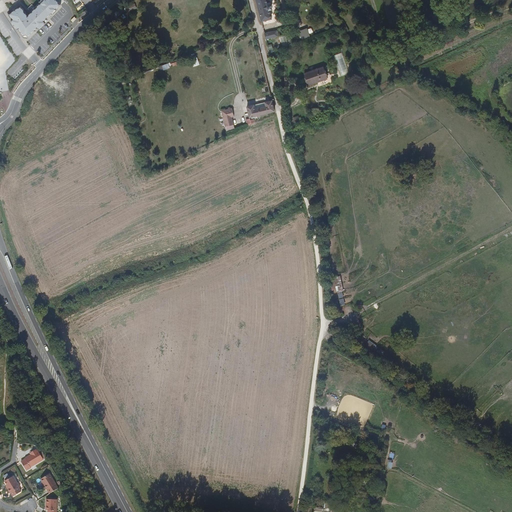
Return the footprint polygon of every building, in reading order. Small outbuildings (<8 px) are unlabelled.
[(22,6),(9,14),(27,41),(63,7),(56,0),(44,0),(29,16),(22,6)] [(255,0),(261,22),(271,20),(269,12),(271,11),(269,5),(267,5),(265,0),(255,0)] [(52,46),(71,25),(65,20),(46,40),(52,46)] [(302,39),(310,36),(307,28),(299,31),(302,39)] [(266,42),(278,38),(276,32),(264,35),(266,42)] [(191,60),(193,67),(200,64),(197,58),(191,60)] [(309,88),(315,86),(327,81),(326,78),(323,70),(305,77),(309,88)] [(327,81),(315,86),(317,90),(332,83),(330,76),(326,78),(327,81)] [(250,117),(274,111),(272,100),(265,102),(266,106),(255,108),(254,104),(247,106),(248,111),(250,117)] [(234,116),(232,107),(222,109),(225,125),(233,124),(232,116),(234,116)] [(333,292),(343,292),(342,276),(332,277),(333,292)] [(31,467),(44,459),(39,450),(38,451),(36,449),(32,452),(33,454),(25,458),(26,459),(22,462),(27,471),(31,468),(31,467)] [(48,490),(50,494),(59,489),(56,485),(56,484),(50,474),(42,479),(46,485),(45,486),(47,490),(48,490)] [(6,481),(9,486),(10,488),(9,489),(11,493),(12,493),(14,497),(22,492),(19,489),(21,488),(14,476),(6,481)] [(57,511),(58,500),(47,499),(47,511),(49,511),(48,511),(57,511)] [(313,511),(333,511),(333,504),(324,503),(324,508),(314,508),(313,511)]
